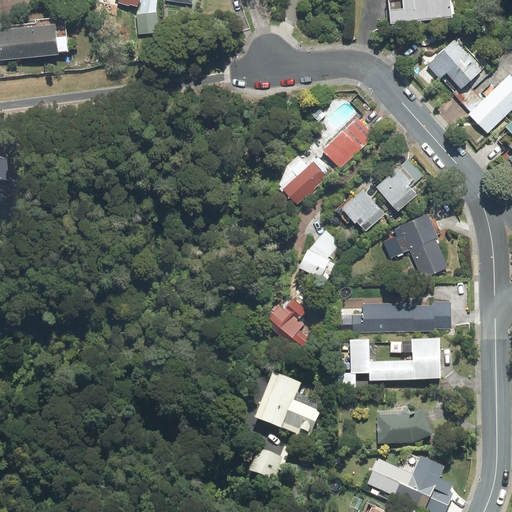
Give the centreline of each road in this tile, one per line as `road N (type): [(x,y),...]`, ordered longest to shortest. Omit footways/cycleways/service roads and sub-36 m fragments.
road 1 (residential): [(270,63),(368,70),(478,188)]
road 2 (residential): [(495,307),(497,454),(482,511)]
road 3 (residential): [(478,188),(495,307)]
